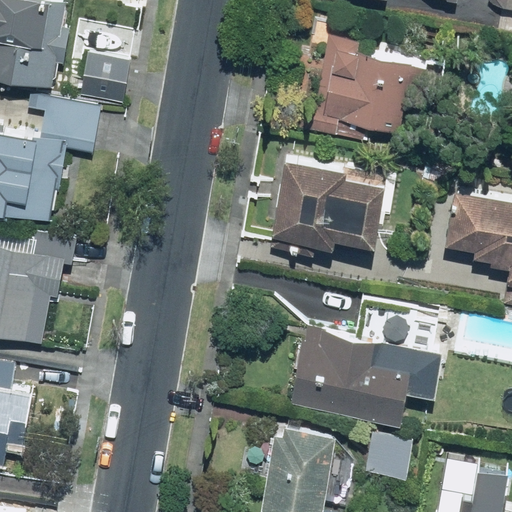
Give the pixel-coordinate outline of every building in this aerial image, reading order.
[(0,0),(0,75),(53,79),(54,62),(65,63),(69,19),(63,19),(64,0),(0,0)] [(357,34),(326,30),(317,109),(305,108),(303,128),(366,135),(367,122),(420,128),(429,54),(355,45),(357,34)] [(130,53),(87,48),(82,93),(124,98),(130,53)] [(0,205),(49,213),(59,140),(94,145),(101,101),(46,93),(41,130),(0,124),(0,205)] [(330,232),(376,238),(379,220),(391,221),(398,170),(284,154),(273,234),(290,236),(289,243),(312,246),(313,240),(329,242),(330,232)] [(511,193),(451,184),(443,239),(474,244),(472,257),(509,263),(503,299),(511,300),(511,193)] [(48,290),(57,292),(64,254),(70,255),(75,231),(40,225),(36,248),(0,241),(0,326),(40,334),(48,290)] [(404,388),(433,392),(440,343),(435,343),(440,308),(359,296),(354,328),(304,321),(292,405),(399,421),(404,388)] [(22,439),(29,386),(12,384),(15,359),(0,357),(0,458),(2,459),(5,437),(22,439)] [(258,511),(320,511),(323,496),(347,499),(354,456),(330,453),(333,430),(285,423),(283,434),(271,432),(258,511)] [(414,434),(369,428),(364,467),(408,472),(414,434)] [(435,502),(432,511),(505,511),(511,482),(511,460),(487,455),(484,472),(471,470),(464,508),(435,502)]
